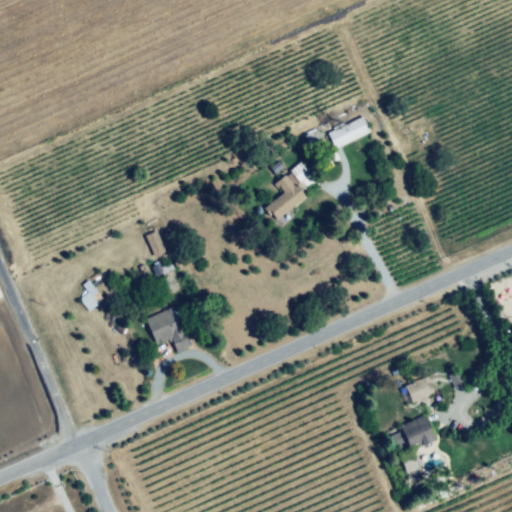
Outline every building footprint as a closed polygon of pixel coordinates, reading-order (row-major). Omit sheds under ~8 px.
[(334,148),(327,128),(363,115),(370,134),(334,148)] [(272,183),(289,169),(297,179),(292,184),(303,197),(276,219),(266,208),(282,195),(272,183)] [(143,231),(156,226),(166,251),(152,256),(143,231)] [(86,278),(104,297),(87,312),(77,301),(86,293),(78,285),(86,278)] [(188,345),(173,307),(142,319),(150,340),(163,335),(170,352),(188,345)] [(409,402),(402,385),(424,376),(431,394),(409,402)] [(408,449),(399,428),(421,418),(430,439),(408,449)] [(403,472),(400,463),(415,458),(418,466),(403,472)]
